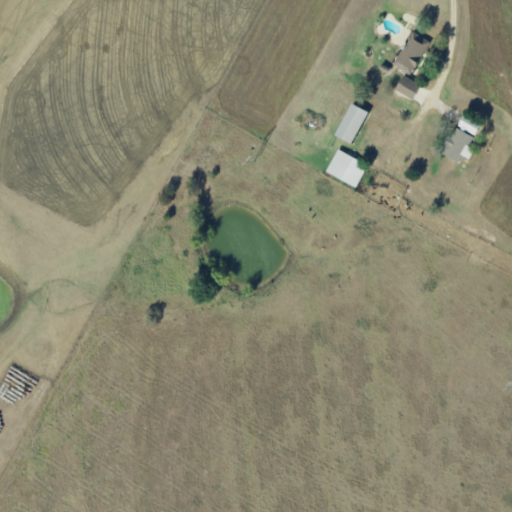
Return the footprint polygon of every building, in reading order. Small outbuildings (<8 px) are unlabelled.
[(393,64),(411,75),(430,42),(413,31),(393,64)] [(420,85),(404,76),(395,90),(411,100),(420,85)] [(368,112),(351,104),(334,136),(351,144),(368,112)] [(476,136),(481,123),(463,115),(457,128),(476,136)] [(462,156),(469,159),(474,149),(468,147),(473,137),(456,129),(451,138),(448,137),(440,154),(459,163),(462,156)] [(358,187),(367,163),(336,150),(326,174),(358,187)]
